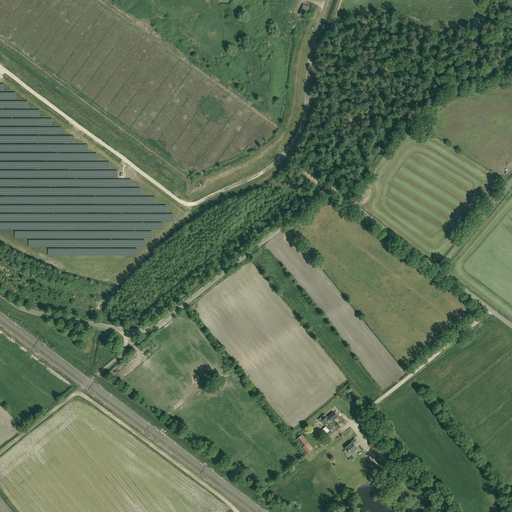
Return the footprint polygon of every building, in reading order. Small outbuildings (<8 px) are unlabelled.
[(305,4),(299,15),(304,18),(310,7),(305,4)] [(325,415),(318,420),(320,422),(321,422),(326,427),(323,429),(326,433),(330,430),(331,431),(332,431),(334,429),(334,428),(333,427),(334,426),(331,423),(337,417),(333,412),(327,418),(325,415)] [(296,440),(302,447),(307,443),(302,436),(296,440)] [(349,446),(346,449),(350,454),(356,448),(353,445),(357,442),(355,439),(348,445),(349,446)] [(382,462),(387,458),(388,457),(381,448),(382,448),(376,440),(374,442),(369,446),(382,462)]
